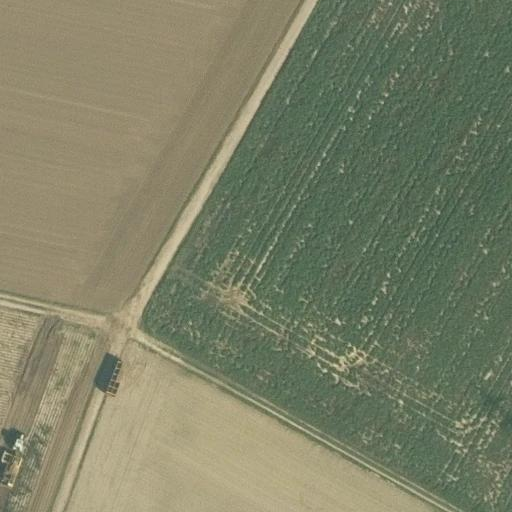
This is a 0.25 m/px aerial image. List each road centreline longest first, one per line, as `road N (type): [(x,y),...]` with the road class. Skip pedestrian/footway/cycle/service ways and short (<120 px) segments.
road 1 (track): [(123,329),(311,0)]
road 2 (track): [(123,329),(449,511)]
road 3 (track): [(58,511),(123,329)]
road 4 (track): [(123,329),(0,302)]
